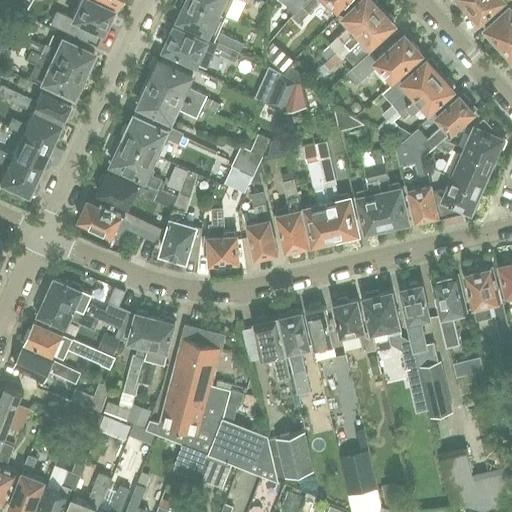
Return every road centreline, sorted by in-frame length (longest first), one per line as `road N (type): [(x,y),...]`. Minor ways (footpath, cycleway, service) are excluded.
road 1 (residential): [(42,235),(150,283),(229,292),(511,229)]
road 2 (residential): [(42,235),(138,0)]
road 3 (residential): [(511,105),(408,0)]
